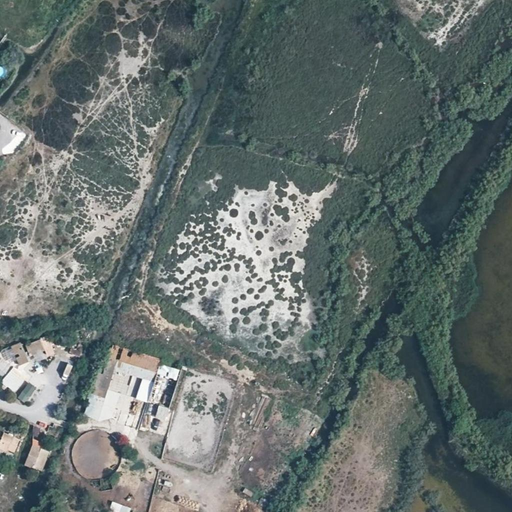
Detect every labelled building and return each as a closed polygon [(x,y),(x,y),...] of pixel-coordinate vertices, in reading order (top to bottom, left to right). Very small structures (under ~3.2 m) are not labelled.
[(45,351),(42,343),(39,344),(37,340),(25,344),(27,349),(24,350),(28,358),(45,351)] [(84,350),(85,346),(75,342),(73,347),(84,350)] [(105,344),(88,417),(112,423),(119,393),(126,394),(131,377),(153,382),(155,374),(178,379),(180,369),(161,365),(162,358),(105,344)] [(79,356),(81,351),(72,347),(69,352),(79,356)] [(19,373),(1,359),(0,360),(0,378),(2,380),(1,381),(7,386),(19,373)] [(139,396),(141,378),(130,377),(129,395),(139,396)] [(179,378),(172,398),(183,402),(189,382),(179,378)] [(152,430),(165,434),(173,409),(160,405),(152,430)] [(32,439),(44,442),(47,430),(35,427),(32,439)] [(0,447),(16,455),(21,441),(12,437),(13,436),(4,432),(3,434),(0,432),(0,447)] [(50,451),(45,449),(27,442),(19,462),(38,468),(42,470),(50,451)] [(157,482),(160,471),(147,466),(143,478),(157,482)] [(110,478),(100,480),(101,489),(111,488),(110,478)]
